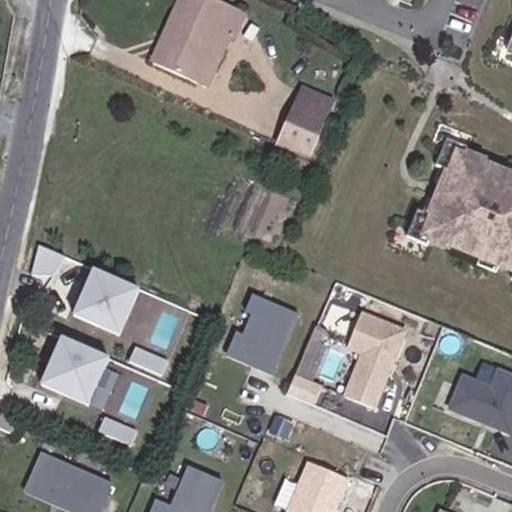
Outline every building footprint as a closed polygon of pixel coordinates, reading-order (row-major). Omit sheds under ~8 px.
[(248,34),(254,37),(263,14),(231,0),(201,0),(183,39),(190,42),(185,54),(198,59),(219,68),(235,29),(248,34)] [(219,68),(231,73),(248,34),(235,29),(219,68)] [(178,51),(185,54),(190,42),(183,39),(178,51)] [(172,63),(179,67),(185,54),(178,51),(172,63)] [(213,81),(219,68),(198,59),(185,54),(179,67),(213,81)] [(213,81),(225,87),(231,73),(219,68),(213,81)] [(318,103),(348,116),(354,103),(324,90),(318,103)] [(346,122),(348,116),(318,103),(316,109),(346,122)] [(302,140),(333,153),(346,122),(316,109),(302,140)] [(431,212),(420,238),(441,247),(444,240),(464,249),(466,245),(511,265),(511,175),(499,170),(501,167),(480,157),(483,150),(462,141),(450,168),(458,171),(452,185),(458,187),(450,205),(444,203),(439,216),(431,212)] [(0,179),(0,190),(7,192),(10,181),(0,178),(0,179)] [(48,235),(37,259),(47,263),(58,239),(48,235)] [(50,342),(38,364),(87,390),(134,300),(89,276),(71,310),(68,309),(54,333),(58,335),(53,344),(50,342)] [(281,369),(308,309),(263,289),(255,305),(262,308),(252,329),(246,326),(236,349),(281,369)] [(382,405),(416,329),(372,310),(357,343),(372,350),(354,392),(382,405)] [(511,425),(511,367),(503,384),(476,373),(462,405),(493,418),(495,414),(502,417),(501,421),(511,425)] [(323,400),(331,383),(304,371),(296,388),(323,400)] [(127,412),(145,418),(154,386),(137,380),(127,412)] [(0,414),(10,419),(17,403),(2,396),(0,400),(0,414)] [(106,416),(99,431),(136,447),(143,432),(106,416)] [(101,511),(103,511),(119,476),(50,445),(34,481),(101,511)] [(343,511),(360,476),(320,458),(296,511),(343,511)] [(214,511),(231,476),(196,460),(179,500),(164,493),(154,511),(214,511)]
